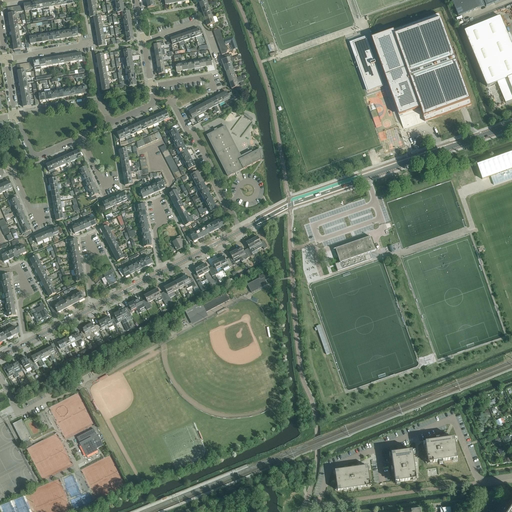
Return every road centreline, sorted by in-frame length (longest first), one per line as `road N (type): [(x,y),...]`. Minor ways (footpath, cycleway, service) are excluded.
road 1 (tertiary): [(366,176),(511,125)]
road 2 (tertiary): [(241,230),(366,176)]
road 3 (residential): [(163,271),(155,202),(170,180),(154,147)]
road 4 (residential): [(225,204),(171,101)]
